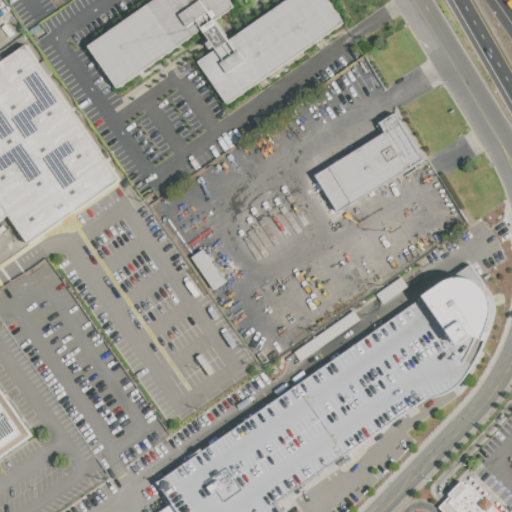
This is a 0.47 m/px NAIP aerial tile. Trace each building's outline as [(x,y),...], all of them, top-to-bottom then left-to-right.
[(155,0),(230,0),(235,7),(216,20),(231,41),(289,0),(329,0),(345,22),(230,103),(201,62),(219,50),(204,29),(121,88),(91,46),(155,0)] [(0,61),(28,42),(122,179),(30,242),(11,215),(0,222),(0,61)] [(317,175),(384,134),(378,125),(396,114),(424,160),(340,211),(317,175)] [(227,280),(213,289),(192,257),(205,248),(227,280)] [(161,480),(447,281),(461,277),(471,277),(484,284),(491,293),(496,306),(494,325),(466,375),(277,504),(283,511),(161,511),(173,503),(161,480)] [(0,390),(34,438),(0,462),(0,390)] [(446,499),(448,501),(458,511),(500,511),(493,505),(495,504),(487,496),(484,498),(469,483),(465,486),(460,481),(447,494),(450,496),(446,499)] [(458,511),(446,499),(443,503),(439,507),(444,511),(458,511)]
